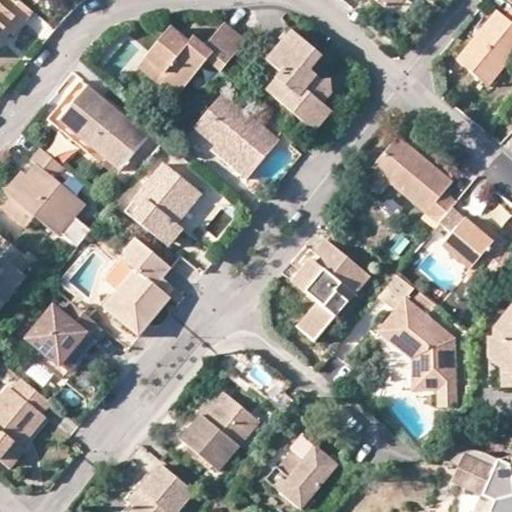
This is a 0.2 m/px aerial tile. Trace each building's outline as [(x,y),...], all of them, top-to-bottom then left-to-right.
[(0,0),(0,34),(6,28),(12,33),(14,34),(33,11),(19,0),(0,0)] [(376,0),(392,13),(403,0),(376,0)] [(511,8),(506,17),(497,10),(457,59),(483,82),(494,71),(499,75),(511,58),(511,8)] [(170,29),(140,67),(177,97),(208,60),(222,72),(247,42),(224,24),(205,46),(192,37),(188,42),(170,29)] [(0,44),(1,46),(12,33),(6,28),(0,34),(0,44)] [(321,54),(294,32),(269,61),(284,74),(269,92),(315,131),(333,110),(324,103),(333,91),(331,80),(324,80),(311,68),(321,54)] [(489,87),(499,75),(494,71),(483,82),(489,87)] [(80,82),(53,115),(92,147),(122,171),(149,136),(80,82)] [(195,128),(216,146),(241,165),(237,170),(247,178),(278,141),(221,95),(195,128)] [(88,152),(92,147),(53,115),(49,120),(88,152)] [(452,183),(399,137),(373,167),(440,224),(457,203),(445,193),(452,183)] [(213,151),(237,170),(241,165),(216,146),(213,151)] [(38,165),(31,174),(13,198),(35,218),(58,237),(86,204),(56,179),(65,168),(41,148),(32,160),(38,165)] [(179,225),(202,195),(165,165),(128,212),(170,246),(184,229),(179,225)] [(5,193),(13,198),(31,174),(23,170),(5,193)] [(26,229),(35,218),(13,198),(3,210),(26,229)] [(442,246),(470,269),(472,266),(492,282),(511,257),(511,247),(485,225),(474,226),(466,219),(442,246)] [(0,308),(27,276),(17,268),(27,256),(0,234),(0,233),(0,308)] [(137,240),(125,255),(125,261),(136,271),(117,293),(105,309),(138,338),(172,300),(166,294),(173,286),(164,279),(172,269),(137,240)] [(368,275),(326,241),(293,280),(319,302),(299,327),(316,341),(368,275)] [(105,283),(117,293),(136,271),(125,261),(125,255),(107,275),(105,283)] [(486,290),(492,282),(472,266),(470,269),(466,274),(486,290)] [(397,311),(394,314),(405,322),(390,341),(413,359),(413,369),(431,369),(432,390),(456,389),(455,337),(406,298),(414,288),(399,275),(381,298),(397,311)] [(27,338),(36,346),(58,364),(76,346),(83,353),(93,341),(87,336),(97,324),(71,302),(62,314),(53,307),(27,338)] [(505,366),(505,373),(511,373),(511,309),(497,328),(497,336),(492,336),(492,357),(505,366)] [(379,332),(390,341),(405,322),(394,314),(379,332)] [(60,380),(83,353),(76,346),(58,364),(36,346),(29,354),(60,380)] [(413,390),(432,390),(431,369),(413,369),(413,390)] [(0,399),(0,455),(17,435),(25,441),(45,417),(9,388),(0,399)] [(222,391),(202,416),(208,421),(229,397),(222,391)] [(261,423),(229,397),(208,421),(202,416),(182,440),(221,472),(261,423)] [(436,433),(424,447),(432,454),(443,439),(436,433)] [(0,461),(5,466),(25,441),(17,435),(0,455),(0,461)] [(304,511),(340,469),(304,439),(293,452),(309,465),(295,482),(279,468),(267,482),(303,511),(304,511)] [(492,511),(511,511),(511,457),(511,458),(511,464),(511,465),(484,454),(473,455),(464,458),(453,466),(460,470),(456,486),(496,504),(492,511)] [(161,465),(140,492),(145,496),(136,508),(132,511),(176,511),(194,491),(161,465)] [(130,504),(136,508),(145,496),(140,492),(130,504)]
